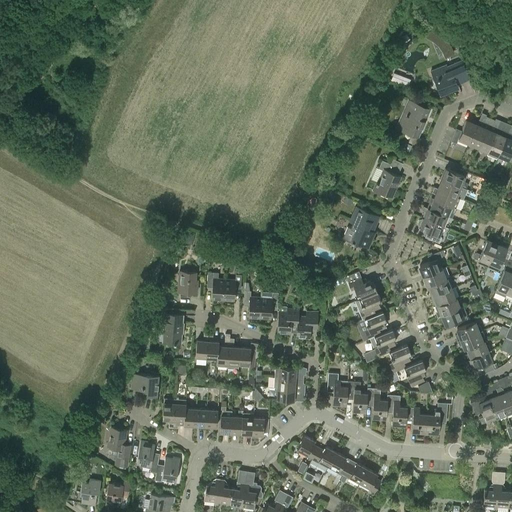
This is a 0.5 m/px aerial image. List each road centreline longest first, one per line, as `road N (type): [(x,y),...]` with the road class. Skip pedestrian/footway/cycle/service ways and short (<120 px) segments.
road 1 (residential): [(511,113),(479,100),(444,113),(386,259),(415,334)]
road 2 (unclassified): [(53,511),(171,233)]
road 3 (residential): [(312,411),(310,360),(198,317)]
road 4 (residential): [(457,452),(385,444),(312,411)]
